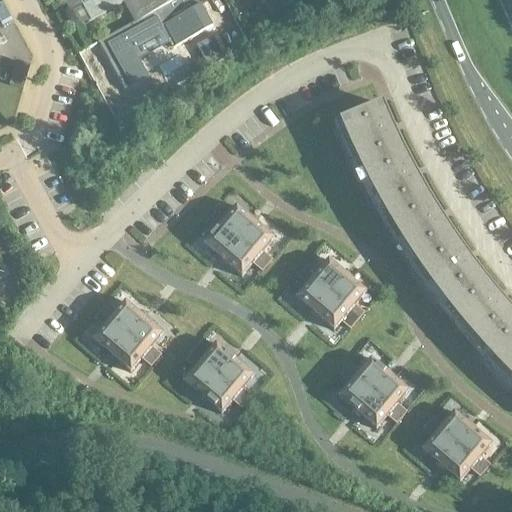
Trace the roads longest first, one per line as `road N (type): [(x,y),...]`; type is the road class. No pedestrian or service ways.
road 1 (residential): [(511,283),(467,221),(391,71),(362,57),(338,60),(238,113),(85,258),(66,242)]
road 2 (secondary): [(431,0),(511,174)]
road 3 (residential): [(26,0),(57,58),(34,141),(11,162)]
